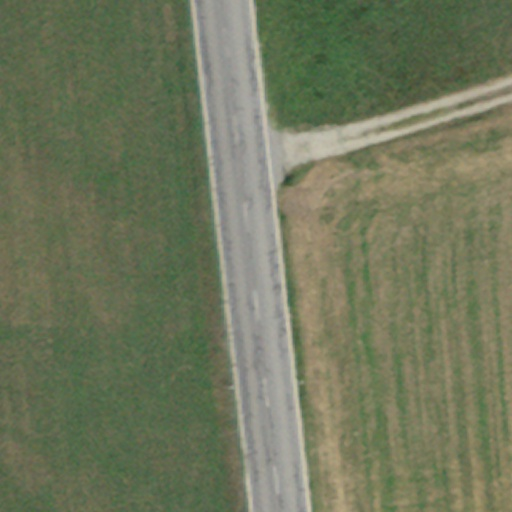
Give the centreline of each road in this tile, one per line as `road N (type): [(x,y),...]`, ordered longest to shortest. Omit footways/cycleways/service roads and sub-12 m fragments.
road 1 (secondary): [(275,511),(217,0)]
road 2 (track): [(511,89),(236,171)]
